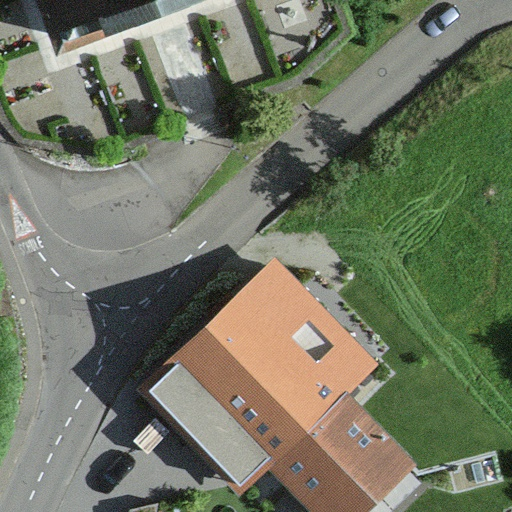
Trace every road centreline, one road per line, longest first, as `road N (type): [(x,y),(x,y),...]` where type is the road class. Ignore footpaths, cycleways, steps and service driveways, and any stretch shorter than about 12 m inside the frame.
road 1 (residential): [(119,329),(505,0)]
road 2 (residential): [(25,511),(119,329)]
road 3 (residential): [(0,173),(15,214),(67,284),(119,329)]
